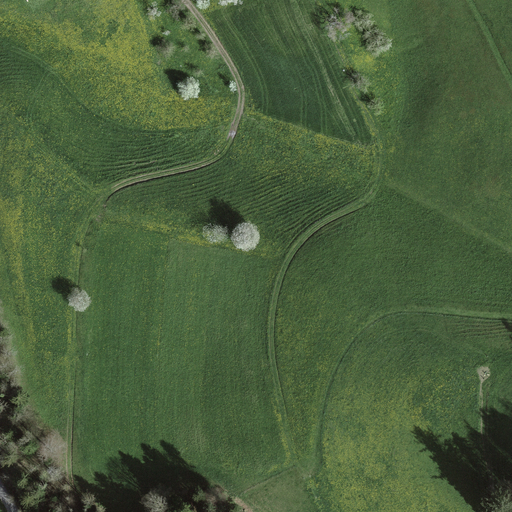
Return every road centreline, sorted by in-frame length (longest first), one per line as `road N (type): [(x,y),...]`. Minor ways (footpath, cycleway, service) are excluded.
road 1 (track): [(316,0),(373,127),(381,164),(366,200),(297,245),(275,297),(272,348),(286,431),(321,511)]
road 2 (track): [(184,0),(224,53),(242,98),(220,155),(129,181),(95,208),(89,218),(151,230)]
road 3 (track): [(511,313),(414,309),(361,329),(331,377),(305,476)]
road 4 (track): [(82,511),(70,460),(76,275),(89,218)]
